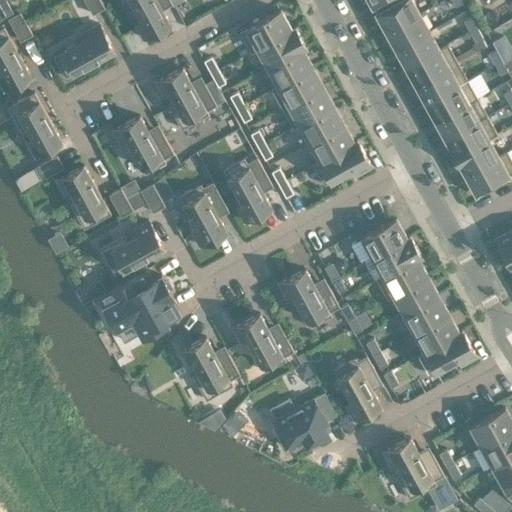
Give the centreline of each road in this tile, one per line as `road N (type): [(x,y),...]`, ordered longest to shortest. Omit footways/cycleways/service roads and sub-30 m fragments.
road 1 (residential): [(199,279),(412,161)]
road 2 (residential): [(68,103),(254,0)]
road 3 (residential): [(323,0),(412,161)]
road 4 (residential): [(358,441),(511,357)]
road 5 (residential): [(451,231),(511,339)]
